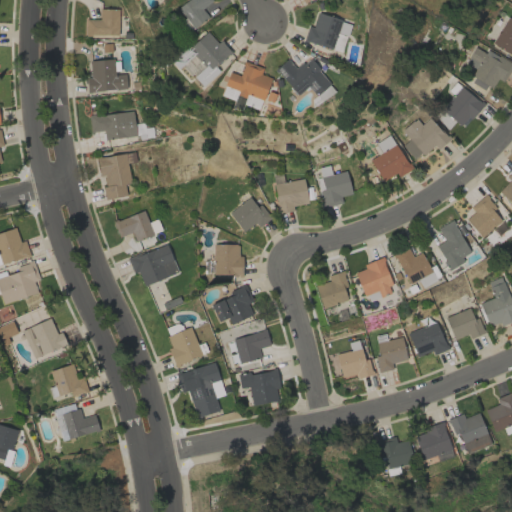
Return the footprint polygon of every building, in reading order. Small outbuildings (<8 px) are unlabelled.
[(201,8),(211,1),(210,0),(186,0),(177,6),(192,29),(208,19),(201,8)] [(85,35),(118,36),(118,10),(99,9),(99,19),(85,19),(85,35)] [(511,19),(507,17),(491,44),(511,56),(511,19)] [(170,61),(177,70),(182,66),(201,88),(219,72),(214,66),(230,52),(221,41),(217,44),(206,31),(170,61)] [(486,50),(485,53),(474,47),(465,63),(476,70),(469,81),(489,92),(497,78),(503,81),(511,65),(486,50)] [(114,75),(113,59),(89,61),(90,77),(86,77),(87,92),(126,89),(125,74),(114,75)] [(296,95),(307,86),(320,102),(334,90),(308,59),(295,70),(286,59),(274,69),(296,95)] [(462,128),(482,106),(460,87),(440,109),(462,128)] [(136,135),(131,110),(88,117),(90,133),(103,130),(104,141),(136,135)] [(437,149),(448,139),(429,117),(420,125),(415,119),(401,131),(408,139),(401,146),(415,161),(433,145),(437,149)] [(368,160),(382,181),(395,173),(397,176),(410,167),(388,135),(372,146),(377,155),(368,160)] [(96,158),(99,177),(101,176),(105,199),(126,196),(124,184),(130,183),(127,164),(135,162),(134,152),(96,158)] [(351,194),(346,172),(316,178),(322,207),(341,203),(340,196),(351,194)] [(511,173),(496,191),(511,205),(511,173)] [(277,213),(293,211),(293,205),(306,204),(303,179),(274,183),(277,213)] [(477,237),(502,222),(486,195),(469,206),(473,213),(466,218),(477,237)] [(256,207),(249,197),(228,212),(241,232),(255,222),(258,227),(270,219),(260,205),(256,207)] [(112,221),(117,237),(132,233),(134,241),(151,236),(144,211),(112,221)] [(464,262),(461,257),(468,253),(452,220),(437,228),(443,241),(435,245),(448,270),(464,262)] [(0,263),(28,257),(25,241),(18,242),(15,228),(0,231),(0,263)] [(212,275),(241,276),(242,255),(238,255),(238,244),(212,244),(212,275)] [(175,275),(167,246),(127,256),(132,274),(139,272),(142,284),(175,275)] [(363,295),(376,290),(379,297),(394,291),(380,257),(362,264),(364,269),(354,273),(363,295)] [(0,298),(1,304),(40,293),(31,262),(15,266),(17,272),(0,277),(0,298)] [(327,275),(328,281),(314,285),(321,308),(347,301),(343,288),(347,286),(342,271),(327,275)] [(479,303),(487,327),(499,323),(500,325),(511,320),(511,300),(509,301),(501,277),(487,282),(493,298),(479,303)] [(229,323),(255,313),(244,284),(228,291),(230,296),(210,304),(216,322),(227,318),(229,323)] [(477,318),(473,319),(468,308),(444,318),(453,340),(467,334),(469,339),(483,333),(477,318)] [(56,334),(49,318),(20,331),(33,359),(66,344),(61,332),(56,334)] [(7,336),(16,333),(12,321),(0,324),(0,341),(1,345),(9,343),(7,336)] [(406,333),(416,357),(430,351),(432,355),(446,349),(436,322),(406,333)] [(173,366),(200,356),(189,327),(166,336),(170,347),(167,348),(173,366)] [(238,364),(260,357),(258,349),(269,345),(265,329),(231,339),(238,364)] [(376,342),(377,355),(375,356),(377,372),(392,370),(391,363),(405,361),(402,338),(376,342)] [(335,353),(340,377),(356,374),(357,378),(372,375),(369,359),(362,360),(360,349),(335,353)] [(195,418),(218,411),(214,397),(223,395),(213,362),(175,373),(180,393),(187,391),(195,418)] [(49,371),(57,396),(69,392),(70,396),(87,391),(82,378),(75,380),(70,364),(49,371)] [(248,386),(251,405),(280,400),(274,369),(237,376),(239,388),(248,386)] [(484,410),(493,432),(502,428),(505,434),(511,431),(511,407),(507,394),(495,399),(497,405),(484,410)] [(60,440),(98,431),(94,414),(79,418),(75,403),(52,409),(60,440)] [(463,418),(461,414),(449,418),(462,454),(490,445),(478,413),(463,418)] [(0,460),(8,463),(17,430),(0,425),(0,460)] [(414,432),(420,460),(436,456),(437,461),(451,457),(443,425),(414,432)] [(375,441),(378,455),(383,454),(387,476),(399,473),(398,466),(411,463),(406,440),(395,442),(394,436),(375,441)]
